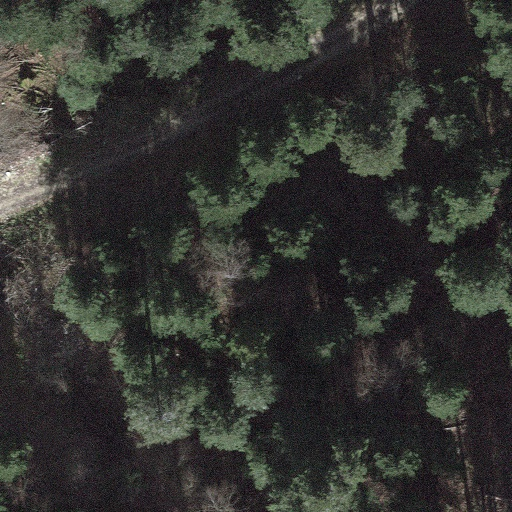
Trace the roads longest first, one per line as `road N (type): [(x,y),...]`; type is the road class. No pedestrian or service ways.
road 1 (track): [(104,156),(400,0)]
road 2 (track): [(125,0),(104,156)]
